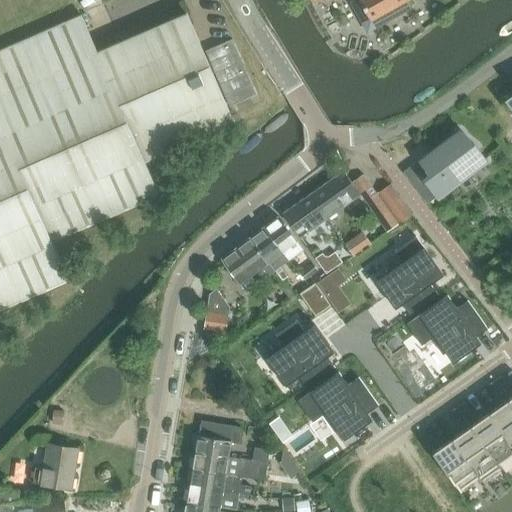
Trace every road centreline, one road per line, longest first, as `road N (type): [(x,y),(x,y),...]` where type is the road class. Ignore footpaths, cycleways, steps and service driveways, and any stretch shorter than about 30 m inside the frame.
road 1 (unclassified): [(144,511),(182,299),(205,249),(331,145)]
road 2 (unknown): [(0,114),(181,0)]
road 3 (residential): [(331,145),(416,124),(511,53)]
road 4 (unclassified): [(331,145),(243,0)]
